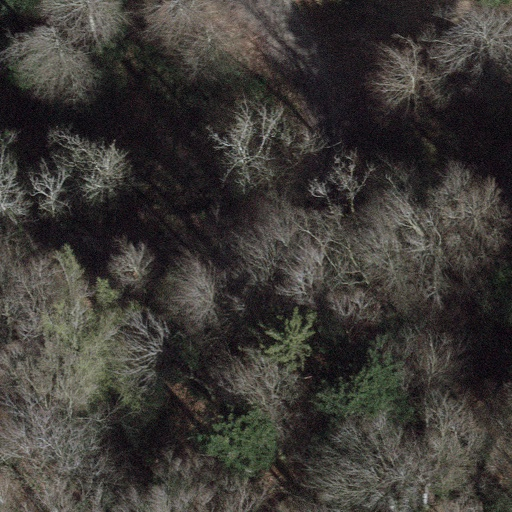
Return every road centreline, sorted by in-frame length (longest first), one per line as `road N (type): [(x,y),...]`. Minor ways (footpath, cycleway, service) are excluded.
road 1 (track): [(259,0),(321,102),(325,184),(308,215),(277,237),(190,259),(70,242),(0,204)]
road 2 (track): [(511,35),(321,102)]
road 3 (track): [(190,259),(127,287),(0,301)]
